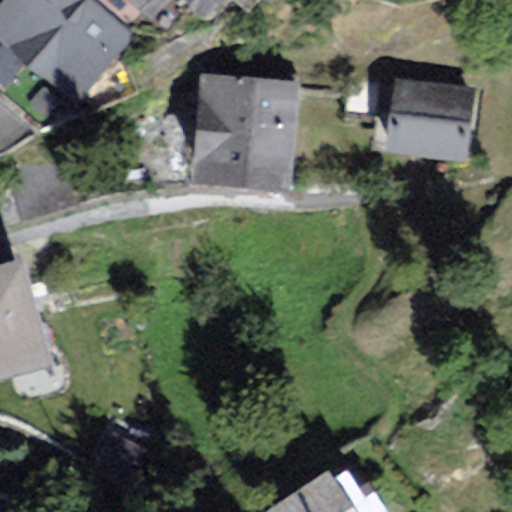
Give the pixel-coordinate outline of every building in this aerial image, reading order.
[(13,0),(0,16),(0,25),(81,95),(162,0),(13,0)] [(469,145),(474,94),(360,81),(354,133),(469,145)] [(301,88),(218,83),(212,179),(295,184),(301,88)] [(20,265),(0,271),(0,370),(46,357),(20,265)] [(349,480),(340,487),(333,478),(285,511),(384,511),(367,488),(359,494),(349,480)]
